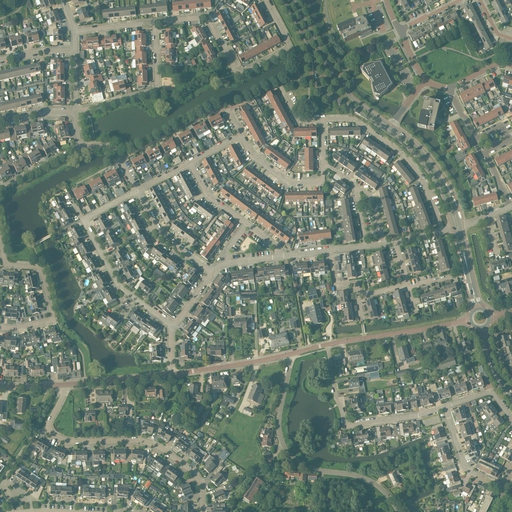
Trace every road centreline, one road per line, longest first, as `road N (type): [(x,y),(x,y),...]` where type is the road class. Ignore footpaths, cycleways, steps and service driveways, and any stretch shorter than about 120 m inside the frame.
road 1 (residential): [(202,511),(196,474),(163,449),(50,433),(67,384)]
road 2 (residential): [(397,511),(373,483),(289,457),(279,416),(292,353)]
road 3 (residential): [(155,22),(206,16),(241,73),(290,46),(266,0)]
road 4 (residential): [(327,344),(349,425),(445,408)]
road 5 (residential): [(322,119),(354,119),(398,149),(426,186),(442,231)]
road 6 (tertiary): [(285,0),(325,93),(386,130)]
road 7 (tertiary): [(390,126),(349,97),(292,0)]
road 8 (residential): [(0,328),(51,320),(39,268),(6,265),(0,246)]
road 9 (residential): [(75,111),(155,90),(155,22)]
road 10 (residential): [(327,344),(470,319)]
road 11 (residential): [(172,326),(117,284),(83,221)]
road 12 (tertiary): [(460,227),(430,164),(390,126)]
road 13 (residential): [(172,374),(292,353)]
road 14 (tertiary): [(386,130),(435,181),(454,228)]
